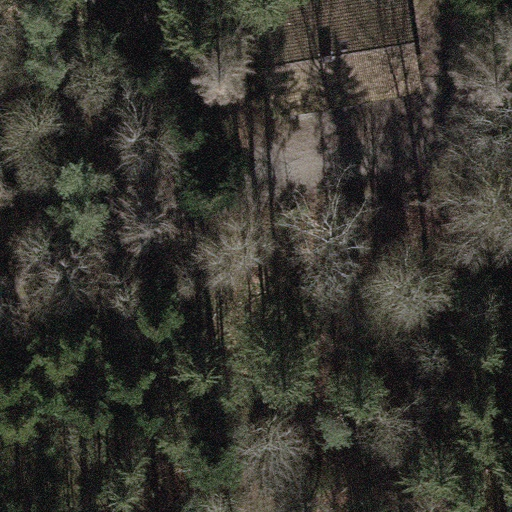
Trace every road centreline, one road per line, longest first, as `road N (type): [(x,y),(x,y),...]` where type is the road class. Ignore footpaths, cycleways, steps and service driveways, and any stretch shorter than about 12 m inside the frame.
road 1 (track): [(0,306),(108,224),(421,169),(511,142)]
road 2 (track): [(263,511),(421,169)]
